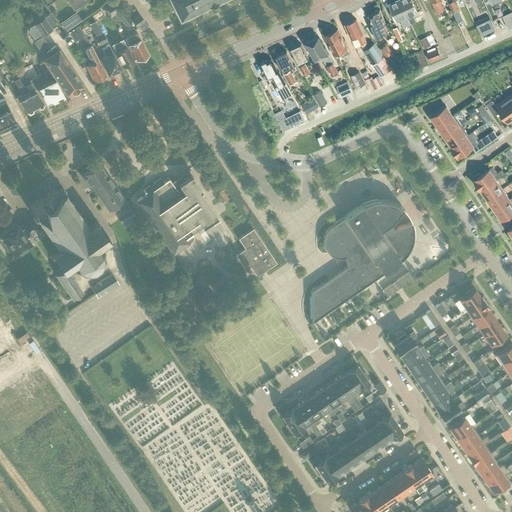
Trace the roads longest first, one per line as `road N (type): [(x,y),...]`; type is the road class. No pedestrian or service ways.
road 1 (residential): [(441,184),(400,130),(306,164),(235,149),(181,71)]
road 2 (residential): [(321,507),(258,409),(364,335)]
road 3 (tertiary): [(0,151),(181,71)]
road 4 (residential): [(39,356),(145,511)]
road 5 (tertiary): [(181,71),(329,5)]
road 6 (residential): [(364,335),(488,252)]
road 7 (residential): [(321,507),(430,430)]
